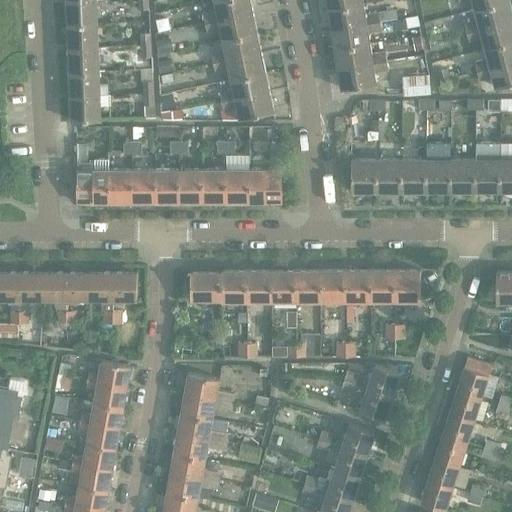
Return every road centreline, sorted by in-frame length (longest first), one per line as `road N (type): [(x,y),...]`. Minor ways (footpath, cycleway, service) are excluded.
road 1 (residential): [(480,234),(390,511)]
road 2 (residential): [(129,511),(164,316),(164,234)]
road 3 (residential): [(49,234),(35,0)]
road 4 (residential): [(325,231),(292,0)]
road 5 (residential): [(325,231),(164,234)]
road 6 (residential): [(480,234),(325,231)]
